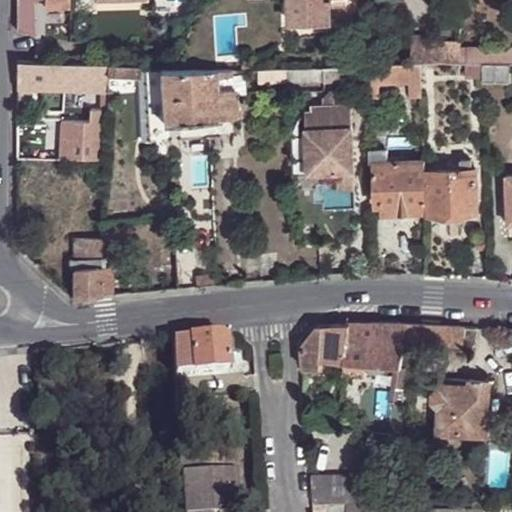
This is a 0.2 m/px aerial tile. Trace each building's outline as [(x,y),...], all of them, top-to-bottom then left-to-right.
[(18,0),(18,30),(34,36),(34,0),(18,0)] [(330,21),(329,0),(294,0),(290,0),(290,22),(330,21)] [(511,49),(494,50),(495,65),(508,65),(511,64),(511,49)] [(479,50),(479,65),(481,65),(495,65),(494,50),(479,50)] [(18,60),(18,87),(103,91),(110,92),(110,86),(110,77),(110,76),(110,66),(88,65),(18,60)] [(407,64),(378,66),(379,82),(407,82),(407,64)] [(422,64),(407,64),(407,82),(408,97),(423,97),(422,64)] [(479,65),(465,64),(465,80),(482,79),(481,65),(479,65)] [(495,65),(481,65),(482,79),(482,84),(508,83),(508,65),(495,65)] [(110,76),(110,77),(142,79),(145,142),(157,141),(158,156),(169,156),(167,124),(165,124),(162,70),(158,69),(142,68),(110,66),(110,76)] [(324,68),(325,80),(367,79),(366,66),(325,68),(324,68)] [(378,66),(366,66),(367,79),(367,98),(379,97),(379,82),(378,66)] [(167,69),(162,70),(165,124),(167,124),(221,120),(221,118),(218,88),(218,75),(217,69),(167,69)] [(231,73),(218,75),(218,88),(233,86),(231,73)] [(233,86),(218,88),(221,118),(238,118),(235,86),(233,86)] [(347,90),(332,91),(324,100),(324,107),(313,107),(313,113),(306,113),(308,174),(338,172),(338,190),(355,189),(355,172),(352,105),(347,105),(347,90)] [(115,92),(110,92),(103,91),(103,108),(109,109),(115,108),(115,92)] [(80,138),(78,160),(91,160),(107,161),(109,109),(103,108),(94,107),(92,139),(80,138)] [(372,162),(376,162),(389,162),(388,150),(371,150),(372,162)] [(107,161),(91,160),(89,184),(106,184),(107,161)] [(461,160),(462,170),(471,170),(472,160),(461,160)] [(426,211),(425,161),(389,162),(376,162),(377,184),(381,185),(382,213),(426,211)] [(471,170),(462,170),(429,171),(431,214),(478,213),(476,170),(471,170)] [(105,219),(104,219),(87,220),(86,237),(86,259),(103,259),(105,219)] [(73,237),(74,260),(86,259),(86,237),(73,237)] [(177,264),(176,249),(162,250),(163,266),(177,265),(177,264)] [(75,268),(103,266),(103,259),(86,259),(74,260),(75,268)] [(187,263),(177,264),(177,265),(177,273),(188,272),(187,263)] [(75,299),(103,296),(103,266),(75,268),(75,299)] [(103,296),(112,296),(112,272),(103,266),(103,296)] [(188,272),(177,273),(178,283),(182,282),(188,274),(188,272)] [(200,287),(217,285),(216,274),(199,275),(200,287)] [(122,294),(156,291),(155,276),(122,279),(122,294)] [(349,322),(322,325),(319,361),(320,362),(342,364),(345,364),(349,322)] [(365,323),(349,322),(345,364),(361,366),(391,370),(399,370),(402,345),(404,323),(382,323),(365,323)] [(464,326),(404,323),(402,345),(413,346),(462,348),(464,326)] [(322,325),(318,325),(301,346),(303,368),(319,370),(320,362),(319,361),(322,325)] [(225,333),(190,338),(194,374),(229,370),(225,333)] [(171,340),(175,376),(194,374),(190,338),(171,340)] [(361,366),(345,364),(342,364),(342,373),(360,375),(361,366)] [(406,405),(399,370),(391,370),(386,401),(406,405)] [(411,371),(399,370),(406,405),(408,405),(411,371)] [(490,382),(490,380),(441,377),(441,387),(434,393),(434,401),(440,408),(439,432),(487,435),(488,418),(488,406),(490,382)] [(317,416),(316,424),(332,426),(332,429),(342,430),(344,419),(317,416)] [(393,448),(391,435),(367,432),(371,446),(393,448)] [(211,511),(237,509),(235,469),(209,471),(211,511)] [(184,511),(201,511),(211,511),(209,471),(183,473),(184,511)] [(366,475),(310,476),(312,504),(313,504),(325,503),(344,503),(366,502),(366,475)] [(366,475),(366,502),(393,502),(392,475),(366,475)] [(366,502),(344,503),(344,511),(426,511),(426,501),(424,501),(393,502),(366,502)] [(325,511),(325,503),(313,504),(313,511),(325,511)] [(344,511),(344,503),(325,503),(325,511),(344,511)]
